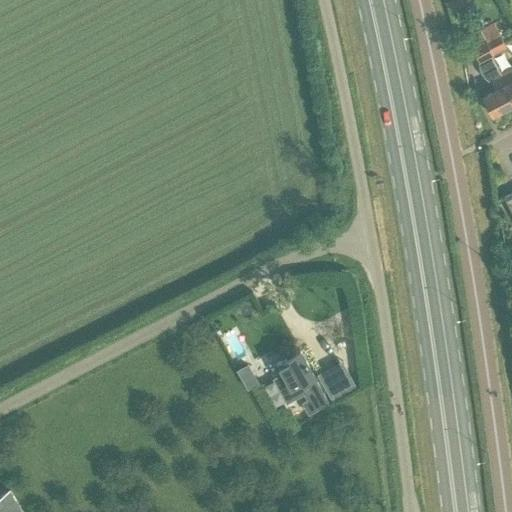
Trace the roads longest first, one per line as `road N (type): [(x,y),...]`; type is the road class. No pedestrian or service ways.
road 1 (unclassified): [(509,511),(493,368),(418,0)]
road 2 (primary): [(455,511),(412,207),(370,0)]
road 3 (unclassified): [(0,408),(269,269),(369,228)]
road 4 (unclassified): [(409,511),(369,228)]
